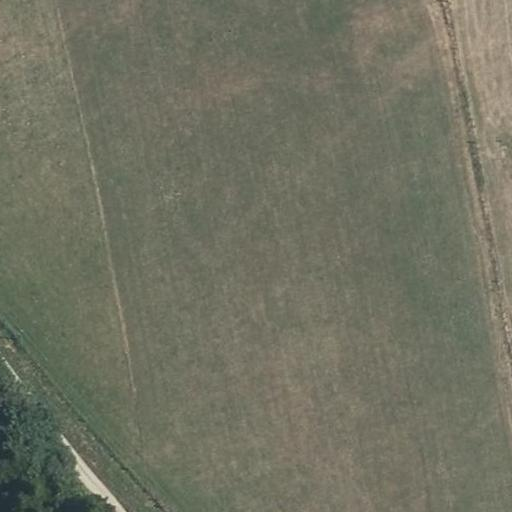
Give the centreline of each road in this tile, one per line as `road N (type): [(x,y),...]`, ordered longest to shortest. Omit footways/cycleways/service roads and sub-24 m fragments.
road 1 (track): [(441,0),(511,391)]
road 2 (unclassified): [(111,511),(0,380)]
